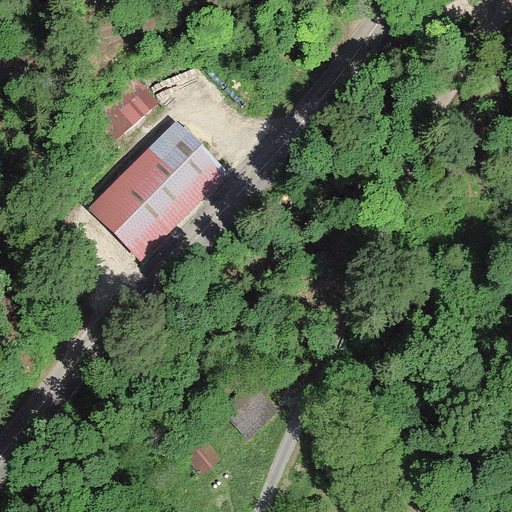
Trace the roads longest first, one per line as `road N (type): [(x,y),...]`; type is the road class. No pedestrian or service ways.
road 1 (tertiary): [(398,0),(364,56),(0,472)]
road 2 (track): [(334,90),(213,18),(0,82)]
